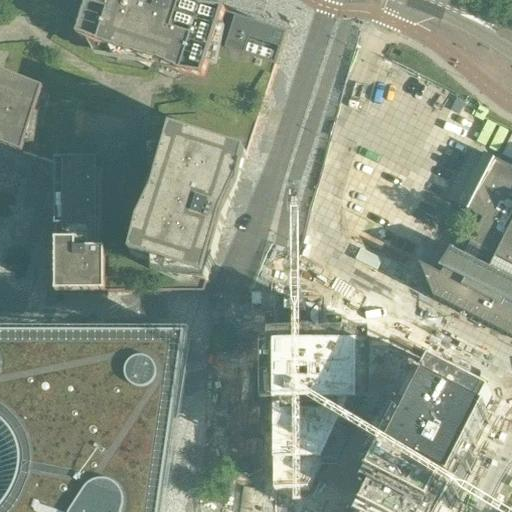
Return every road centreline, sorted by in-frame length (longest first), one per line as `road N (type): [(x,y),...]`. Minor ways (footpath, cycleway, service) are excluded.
road 1 (residential): [(265,209),(387,274),(471,118)]
road 2 (residential): [(265,209),(330,0)]
